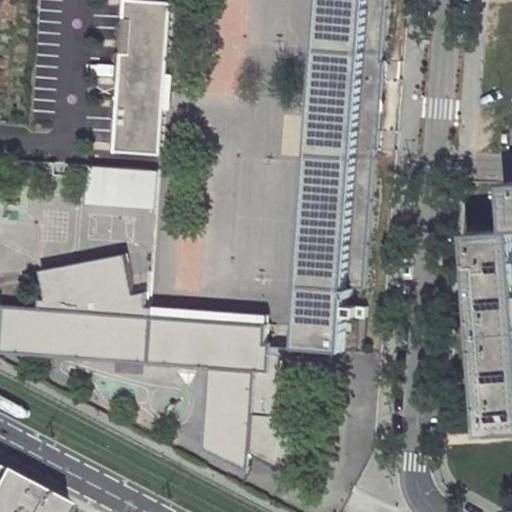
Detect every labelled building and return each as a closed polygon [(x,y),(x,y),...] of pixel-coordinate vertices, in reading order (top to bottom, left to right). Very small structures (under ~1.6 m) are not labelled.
[(172,0),(127,0),(117,148),(162,152),(172,0)] [(325,0),(300,347),(348,350),(353,286),(368,287),(389,0),(325,0)] [(161,169),(93,164),(90,201),(158,206),(161,169)] [(511,183),(511,193),(511,212),(493,214),(494,233),(475,234),(488,433),(511,431),(511,183)] [(149,314),(150,304),(150,292),(137,294),(129,253),(44,271),(49,296),(43,298),(43,306),(149,314)] [(149,314),(43,306),(7,303),(4,353),(145,364),(149,314)] [(269,374),(272,354),(267,354),(268,341),(269,322),(268,322),(269,314),(150,304),(149,314),(145,364),(213,370),(260,373),(269,374)] [(260,373),(255,453),(291,472),(295,409),(278,408),(282,354),(272,354),(269,374),(260,373)] [(260,373),(213,370),(207,453),(240,470),(241,460),(254,460),(255,453),(260,373)] [(240,470),(253,476),(254,460),(241,460),(240,470)] [(0,511),(61,511),(65,506),(0,471),(0,511)]
